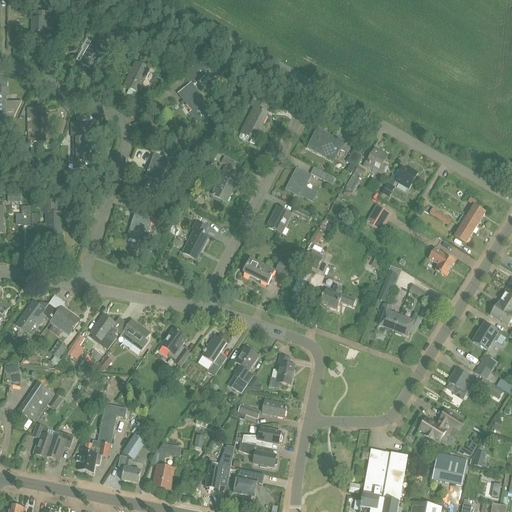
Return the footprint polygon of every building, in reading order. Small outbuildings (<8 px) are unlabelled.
[(32,41),(46,41),(47,20),(49,20),(49,13),(36,13),(36,19),(32,19),(32,41)] [(104,17),(101,22),(109,27),(113,21),(104,17)] [(119,24),(113,34),(124,41),(130,30),(119,24)] [(132,29),(127,38),(142,46),(147,37),(132,29)] [(80,63),(93,71),(106,48),(93,41),(80,63)] [(124,86),(138,93),(150,70),(136,63),(124,86)] [(191,113),(197,121),(212,109),(193,87),(207,75),(197,64),(183,76),(191,85),(179,94),(194,111),(191,113)] [(0,133),(7,133),(7,124),(11,124),(22,102),(6,102),(6,96),(9,96),(8,88),(0,88),(0,133)] [(248,136),(258,141),(263,132),(260,131),(269,114),(265,111),(267,106),(254,99),(252,105),(255,107),(242,133),(239,138),(240,139),(244,142),(246,141),(248,136)] [(33,142),(33,143),(49,142),(48,116),(43,116),(42,109),(27,109),(28,142),(33,142)] [(74,162),(75,170),(84,170),(83,162),(90,162),(89,136),(84,136),(84,124),(73,124),(73,130),(71,130),(71,137),(74,137),(74,162)] [(343,144),(318,131),(311,144),(326,152),(323,156),(334,161),(343,144)] [(204,153),(214,142),(207,136),(197,147),(204,153)] [(369,166),(383,174),(388,165),(384,163),(388,156),(376,149),(367,163),(366,163),(363,167),(368,169),(369,166)] [(170,151),(170,158),(174,158),(174,167),(182,167),(182,164),(192,165),(193,153),(183,152),(170,151)] [(346,172),(351,175),(362,157),(353,151),(347,162),(351,164),(346,172)] [(150,196),(163,200),(173,170),(167,168),(169,159),(155,155),(148,176),(156,179),(150,196)] [(213,196),(227,202),(239,179),(235,177),(238,170),(234,168),(237,164),(225,157),(222,163),(226,165),(223,171),(225,173),(213,196)] [(351,195),(355,197),(358,192),(356,190),(362,180),(360,179),(361,176),(362,177),(365,170),(358,166),(355,172),(346,188),(353,192),(351,195)] [(311,175),(325,182),(329,176),(315,168),(311,175)] [(398,182),(409,189),(418,173),(410,169),(408,172),(403,169),(398,179),(399,180),(398,182)] [(301,197),(313,203),(318,194),(306,187),(311,177),(297,170),(287,190),(301,197)] [(36,186),(39,179),(33,176),(30,183),(36,186)] [(326,182),(333,185),(336,179),(329,176),(326,182)] [(382,194),(389,198),(395,187),(388,183),(382,194)] [(469,215),(480,222),(486,213),(476,207),(479,203),(471,198),(469,201),(475,205),(469,215)] [(46,214),(47,240),(62,239),(62,214),(57,214),(57,201),(44,201),(44,214),(46,214)] [(380,232),(391,214),(377,206),(366,223),(380,232)] [(31,227),(31,207),(23,207),(23,215),(17,215),(17,226),(23,226),(23,227),(31,227)] [(306,220),(309,222),(312,216),(309,214),(295,207),(291,213),(306,220)] [(268,228),(281,235),(292,215),(278,208),(268,228)] [(429,214),(449,226),(452,220),(433,208),(429,214)] [(127,237),(153,246),(156,237),(148,234),(153,218),(163,221),(165,214),(149,209),(147,215),(136,212),(127,237)] [(462,225),(474,233),(480,222),(469,215),(462,225)] [(183,253),(197,260),(209,236),(205,234),(209,227),(197,221),(193,229),(195,230),(183,253)] [(455,237),(466,244),(474,233),(462,225),(455,237)] [(435,271),(446,277),(455,262),(446,256),(446,255),(436,249),(429,260),(439,265),(435,271)] [(302,263),(317,271),(323,259),(307,252),(302,263)] [(268,286),(275,273),(275,272),(251,260),(244,273),(246,274),(245,276),(249,278),(250,276),(268,286)] [(275,272),(275,273),(287,279),(294,267),(281,260),(275,272)] [(333,268),(330,278),(336,279),(339,269),(333,268)] [(307,272),(299,269),(290,289),(298,292),(307,272)] [(378,300),(386,303),(395,279),(388,276),(378,300)] [(409,291),(423,299),(427,293),(413,285),(409,291)] [(321,304),(338,310),(340,302),(353,307),(356,300),(339,294),(341,288),(334,286),(333,291),(327,289),(326,291),(325,291),(321,304)] [(499,304),(511,312),(511,295),(505,292),(504,293),(505,293),(499,304)] [(52,304),(59,311),(66,304),(60,297),(52,304)] [(0,324),(0,323),(0,321),(11,307),(0,299),(0,324)] [(27,335),(36,324),(40,326),(46,318),(47,318),(55,308),(50,305),(40,303),(39,305),(34,302),(16,327),(27,335)] [(380,326),(394,332),(400,317),(390,313),(392,307),(384,304),(380,314),(384,316),(380,326)] [(490,316),(508,327),(511,320),(511,312),(499,304),(498,304),(490,316)] [(55,308),(47,318),(53,322),(55,319),(73,333),(81,321),(63,308),(60,312),(55,308)] [(115,330),(117,332),(125,321),(120,318),(116,324),(105,316),(91,334),(94,336),(92,340),(100,345),(102,342),(105,338),(108,340),(115,330)] [(394,332),(408,337),(413,326),(417,329),(422,320),(414,316),(411,321),(400,317),(394,332)] [(120,337),(141,353),(148,343),(146,341),(151,334),(133,321),(130,325),(125,321),(117,332),(122,335),(120,337)] [(473,342),(487,350),(493,340),(496,343),(501,335),(498,333),(498,332),(485,324),(473,342)] [(175,363),(181,368),(191,355),(181,348),(187,339),(173,330),(162,346),(171,353),(169,356),(177,361),(175,363)] [(207,373),(214,378),(218,372),(227,358),(220,353),(227,344),(215,336),(201,356),(213,364),(210,368),(207,373)] [(51,353),(58,359),(67,347),(59,341),(51,353)] [(249,372),(259,357),(245,348),(235,362),(241,365),(234,376),(239,379),(232,388),(242,394),(254,375),(249,372)] [(90,357),(97,362),(102,355),(95,350),(90,357)] [(98,368),(104,373),(113,361),(107,356),(98,368)] [(269,388),(281,390),(282,384),(291,385),(295,365),(289,364),(290,358),(280,356),(277,369),(279,370),(277,380),(271,379),(269,388)] [(475,374),(486,381),(497,363),(486,356),(475,374)] [(60,361),(58,359),(55,357),(51,362),(57,366),(60,361)] [(449,382),(466,393),(468,390),(469,391),(473,385),(469,382),(472,378),(457,369),(449,382)] [(481,389),(492,396),(496,388),(483,380),(479,385),(482,387),(481,389)] [(160,385),(166,389),(169,384),(164,381),(160,385)] [(19,411),(36,423),(48,405),(55,395),(38,383),(19,411)] [(251,384),(246,390),(261,393),(262,386),(251,384)] [(204,394),(197,389),(192,397),(199,401),(204,394)] [(48,405),(56,411),(63,400),(55,395),(48,405)] [(262,414),(284,419),(286,411),(287,411),(287,409),(286,409),(287,406),(265,401),(262,414)] [(78,472),(93,475),(95,465),(101,466),(103,456),(109,457),(117,417),(125,419),(127,410),(105,405),(98,443),(93,442),(93,445),(87,444),(85,452),(82,452),(78,472)] [(239,413),(246,416),(258,420),(260,413),(241,407),(239,413)] [(436,440),(440,442),(447,431),(446,431),(448,427),(459,433),(466,422),(446,410),(437,425),(427,419),(420,430),(426,433),(425,436),(435,441),(436,440)] [(231,417),(244,421),(246,416),(239,413),(235,412),(231,417)] [(47,459),(47,457),(54,439),(47,436),(49,429),(38,425),(33,438),(40,440),(34,454),(47,459)] [(240,443),(240,444),(266,449),(267,443),(279,446),(279,444),(282,442),(283,438),(281,436),(281,434),(260,429),(259,437),(244,437),(243,439),(237,438),(236,442),(240,443)] [(47,457),(59,462),(65,447),(70,449),(74,437),(63,434),(61,440),(54,437),(54,439),(47,457)] [(122,453),(134,461),(146,443),(135,435),(122,453)] [(195,447),(202,449),(204,438),(197,436),(195,447)] [(472,443),(465,455),(470,458),(477,446),(472,443)] [(158,454),(179,459),(181,448),(163,444),(159,450),(158,454)] [(253,465),(274,469),(275,467),(277,465),(278,461),(276,459),(277,457),(265,454),(266,449),(240,444),(238,452),(249,456),(255,457),(253,465)] [(220,480),(228,481),(234,449),(226,447),(218,470),(210,468),(209,475),(206,474),(205,481),(207,481),(206,489),(208,489),(207,492),(216,493),(216,491),(218,491),(220,480)] [(474,466),(482,468),(486,454),(478,452),(474,466)] [(432,480),(462,487),(466,467),(467,461),(438,454),(432,480)] [(378,511),(397,511),(407,458),(393,456),(391,465),(388,464),(378,511)] [(121,481),(138,484),(141,472),(130,469),(132,462),(126,460),(127,458),(120,457),(118,467),(124,468),(121,481)] [(359,511),(378,511),(388,464),(369,461),(359,511)] [(153,487),(170,490),(174,469),(157,466),(153,487)] [(234,494),(254,498),(257,485),(263,486),(265,476),(250,473),(249,477),(238,475),(234,494)] [(500,505),(499,511),(506,511),(508,507),(507,507),(509,497),(502,496),(500,505)] [(440,511),(441,508),(413,503),(411,511),(440,511)]
